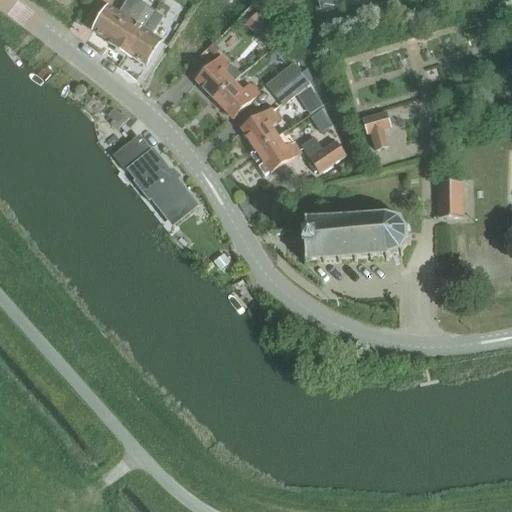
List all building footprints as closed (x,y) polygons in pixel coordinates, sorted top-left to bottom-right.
[(147,7),(142,4),(144,0),(129,0),(119,15),(109,9),(94,34),(111,45),(111,46),(116,49),(115,49),(128,58),(129,57),(134,60),(147,68),(163,44),(153,37),(173,5),(171,3),(173,0),(165,0),(156,14),(146,8),(147,7)] [(254,20),(262,29),(276,15),(268,7),(254,20)] [(264,35),(273,44),(283,35),(273,25),(264,35)] [(216,45),(209,51),(216,58),(222,52),(216,45)] [(224,59),(198,85),(216,103),(234,85),(242,78),(224,59)] [(302,76),(294,66),(267,88),(275,98),(302,76)] [(308,71),(302,76),(310,85),(313,82),(308,71)] [(275,98),(283,108),(310,85),(302,76),(275,98)] [(234,85),(216,103),(234,122),(260,96),(252,88),(244,95),(234,85)] [(300,98),(311,115),(322,108),(311,91),(300,98)] [(119,126),(123,121),(120,118),(121,116),(114,109),(107,117),(119,126)] [(243,132),(257,154),(279,140),(271,128),(280,122),(273,112),(243,132)] [(332,127),(323,114),(313,121),(322,134),(332,127)] [(384,133),(392,131),(387,115),(364,122),(369,137),(372,136),(377,154),(389,150),(384,133)] [(287,134),(279,140),(257,154),(271,176),(302,156),(287,134)] [(141,138),(117,157),(129,171),(131,169),(139,179),(136,181),(152,202),(155,199),(175,223),(197,206),(176,180),(180,177),(173,169),(170,171),(154,151),(152,153),(141,138)] [(315,175),(318,173),(320,176),(347,158),(338,145),(324,154),(315,140),(302,149),(312,165),(309,167),(315,175)] [(463,186),(453,186),(438,186),(439,220),(438,220),(438,221),(464,221),(464,220),(463,220),(463,186)] [(308,221),(306,219),(304,221),(306,224),(307,236),(305,236),(305,239),(305,246),(305,249),(307,249),(307,262),(305,264),(307,266),(309,264),(324,263),(324,266),(327,266),(326,263),(339,263),(339,265),(342,265),(342,262),(355,262),(356,264),(358,264),(358,262),(371,261),(371,263),(374,263),(374,261),(386,260),(387,263),(389,263),(389,260),(400,256),(401,259),(404,257),(402,255),(408,247),(411,248),(411,245),(409,244),(408,234),(411,233),(411,230),(408,231),(401,223),(403,221),(401,219),(400,220),(388,217),(389,214),(386,214),(386,217),(372,218),(372,215),(370,215),(370,218),(357,219),(357,216),(354,216),(355,219),(342,220),(341,217),(339,217),(339,220),(326,220),(326,217),(323,218),(323,221),(308,221)] [(215,264),(221,272),(230,264),(224,256),(215,264)]
